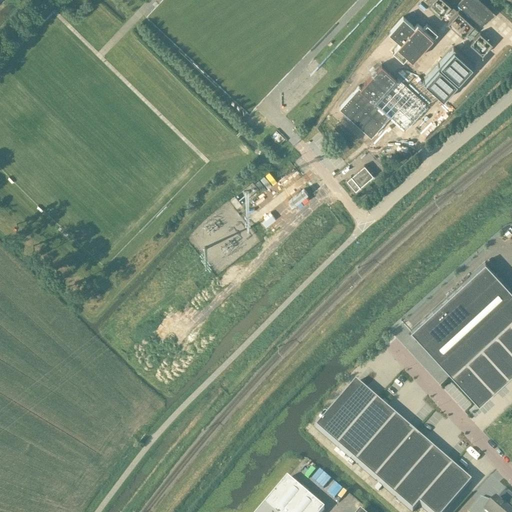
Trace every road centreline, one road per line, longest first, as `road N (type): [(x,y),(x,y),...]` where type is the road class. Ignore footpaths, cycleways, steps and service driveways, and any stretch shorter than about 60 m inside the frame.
road 1 (unclassified): [(365,224),(511,98)]
road 2 (unclassified): [(511,478),(392,346)]
